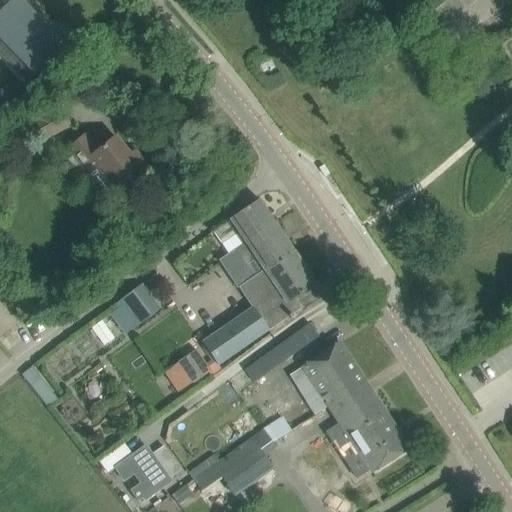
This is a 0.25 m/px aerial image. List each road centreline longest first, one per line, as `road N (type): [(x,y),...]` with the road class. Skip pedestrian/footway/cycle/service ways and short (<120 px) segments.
road 1 (tertiary): [(511,505),(339,241),(283,171)]
road 2 (residential): [(0,385),(283,171)]
road 3 (tertiary): [(283,171),(144,0)]
